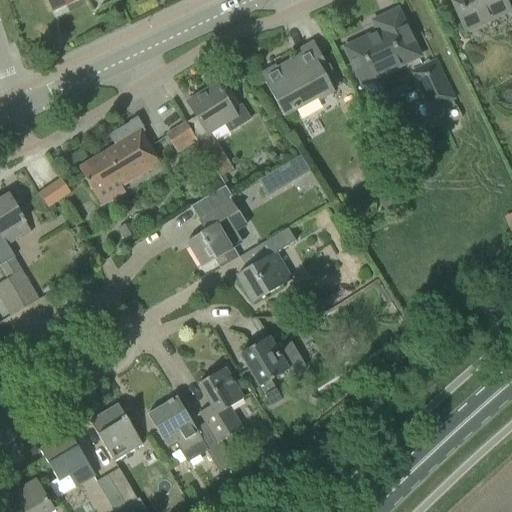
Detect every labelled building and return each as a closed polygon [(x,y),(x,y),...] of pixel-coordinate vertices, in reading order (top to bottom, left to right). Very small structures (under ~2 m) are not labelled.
[(76,0),(47,0),(53,11),(76,0)] [(449,0),(457,16),(464,33),(509,12),(503,0),(449,0)] [(372,22),(377,33),(344,49),(361,84),(419,57),(397,10),(372,22)] [(320,102),(334,94),(328,84),(334,80),(323,62),(314,45),(293,56),(294,58),(262,76),(272,93),(284,113),(286,118),(318,99),(320,102)] [(413,72),(431,109),(452,98),(435,62),(413,72)] [(249,120),(240,106),(231,111),(226,103),(216,86),(187,104),(195,118),(185,124),(220,178),(234,168),(217,141),(213,136),(215,134),(213,130),(223,124),(228,133),(249,120)] [(457,109),(446,114),(450,124),(461,119),(457,109)] [(115,148),(78,170),(101,208),(125,193),(121,187),(159,165),(141,135),(144,133),(136,119),(108,136),(115,148)] [(186,148),(214,195),(215,196),(226,189),(220,178),(185,124),(165,136),(176,154),(186,148)] [(300,157),(258,182),(267,197),(309,172),(300,157)] [(61,180),(39,195),(47,208),(69,193),(61,180)] [(215,196),(214,195),(195,206),(209,229),(199,234),(200,235),(185,244),(200,268),(215,259),(216,261),(232,251),(225,238),(236,231),(228,218),(238,212),(230,199),(231,198),(226,189),(215,196)] [(19,239),(30,233),(8,195),(0,199),(0,266),(14,258),(7,246),(19,238),(19,239)] [(117,230),(126,245),(135,239),(127,224),(117,230)] [(237,276),(253,303),(290,281),(274,255),(295,242),(287,229),(256,248),(239,258),(246,270),(237,276)] [(20,272),(6,280),(24,309),(38,301),(20,272)] [(24,309),(6,280),(0,283),(0,300),(10,317),(24,309)] [(400,337),(399,342),(403,347),(411,342),(405,333),(400,337)] [(305,368),(302,363),(290,343),(276,352),(268,338),(239,355),(249,372),(270,407),(282,400),(271,382),(287,372),(290,377),(305,368)] [(198,414),(204,424),(205,424),(217,445),(241,430),(229,409),(243,401),(224,369),(197,385),(210,407),(198,414)] [(205,424),(204,424),(195,430),(176,398),(147,415),(166,449),(177,443),(189,462),(206,452),(218,473),(230,466),(217,445),(205,424)] [(88,422),(114,464),(142,447),(117,405),(88,422)] [(48,485),(56,499),(94,477),(69,434),(39,451),(57,480),(48,485)] [(120,470),(108,477),(126,508),(137,501),(120,470)] [(118,511),(126,508),(108,477),(97,483),(113,511),(118,511)] [(51,511),(52,511),(35,482),(7,498),(15,511),(51,511)]
